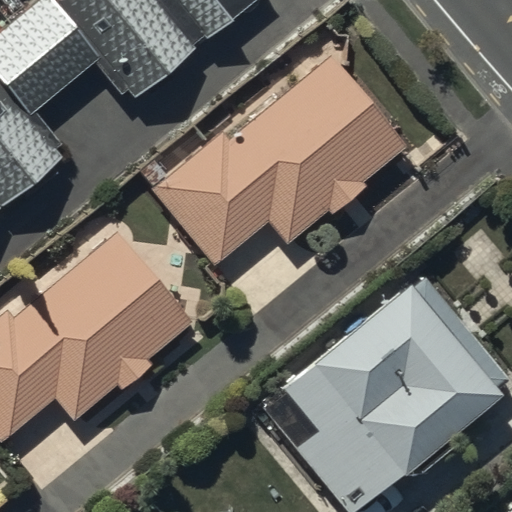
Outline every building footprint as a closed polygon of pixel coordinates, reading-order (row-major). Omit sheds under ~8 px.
[(0,73),(27,106),(93,53),(49,0),(22,0),(0,18),(0,73)] [(49,0),(93,53),(120,86),(125,82),(132,91),(141,84),(146,91),(179,64),(172,55),(202,31),(176,0),(49,0)] [(176,0),(202,31),(238,0),(176,0)] [(151,155),(138,165),(151,180),(146,184),(210,260),(263,215),(283,238),(324,203),(329,208),(364,179),(361,174),(403,138),(326,47),(225,132),(217,123),(163,169),(151,155)] [(47,158),(60,147),(27,106),(0,73),(0,196),(16,183),(24,192),(55,167),(47,158)] [(3,303),(0,306),(0,435),(52,392),(70,414),(113,379),(118,385),(150,360),(144,353),(189,315),(114,225),(10,311),(3,303)] [(252,403),(342,509),(503,373),(413,267),(252,403)] [(511,511),(511,493),(488,511),(511,511)]
